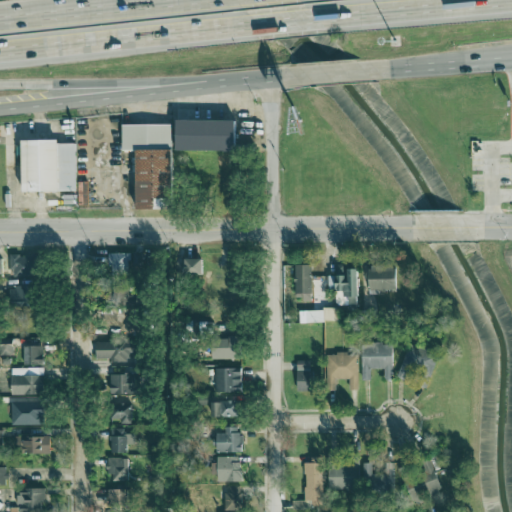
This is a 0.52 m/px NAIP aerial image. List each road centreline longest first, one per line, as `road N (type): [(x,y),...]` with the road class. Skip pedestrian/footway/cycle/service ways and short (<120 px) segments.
road 1 (residential): [(270,80),(274,511)]
road 2 (residential): [(0,232),(422,228)]
road 3 (primary): [(0,107),(304,77)]
road 4 (residential): [(82,230),(82,511)]
road 5 (motorway): [(0,56),(260,27)]
road 6 (motorway): [(209,0),(0,24)]
road 7 (motorway): [(323,21),(511,5)]
road 8 (residential): [(273,420),(398,421)]
road 9 (motorway): [(0,89),(123,93)]
